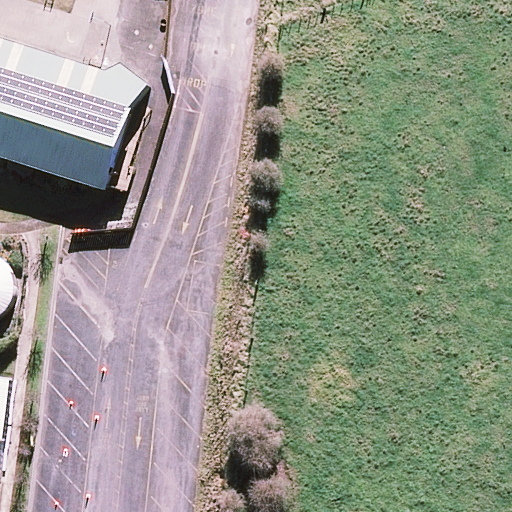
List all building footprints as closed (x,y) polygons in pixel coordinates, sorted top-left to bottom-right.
[(0,79),(134,121),(154,95),(125,74),(112,82),(0,48),(0,79)] [(134,121),(0,79),(0,168),(109,202),(134,121)] [(49,189),(0,174),(0,202),(41,214),(49,189)] [(7,269),(0,264),(0,325),(2,325),(13,314),(18,299),(16,283),(7,269)] [(0,450),(9,452),(17,390),(0,387),(0,450)]
